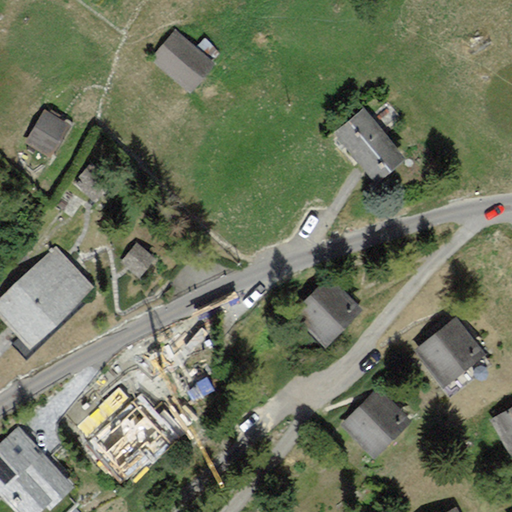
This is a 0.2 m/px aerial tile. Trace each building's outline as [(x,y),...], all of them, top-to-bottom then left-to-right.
[(178,38),(156,66),(204,102),(225,74),(178,38)] [(369,111),(344,137),(386,179),(411,153),(369,111)] [(78,128),(55,114),(35,145),(59,160),(78,128)] [(93,196),(108,178),(91,164),(76,182),(93,196)] [(64,248),(3,308),(42,347),(103,287),(64,248)] [(146,248),(131,266),(148,280),(162,262),(146,248)] [(341,281),(303,321),(333,349),(370,309),(341,281)] [(462,319),(424,350),(453,385),(491,354),(462,319)] [(386,391),(349,430),(381,461),(419,422),(386,391)] [(105,398),(78,429),(133,476),(159,445),(105,398)] [(511,413),(498,421),(511,445),(511,413)] [(30,446),(0,480),(0,485),(26,508),(58,470),(30,446)]
